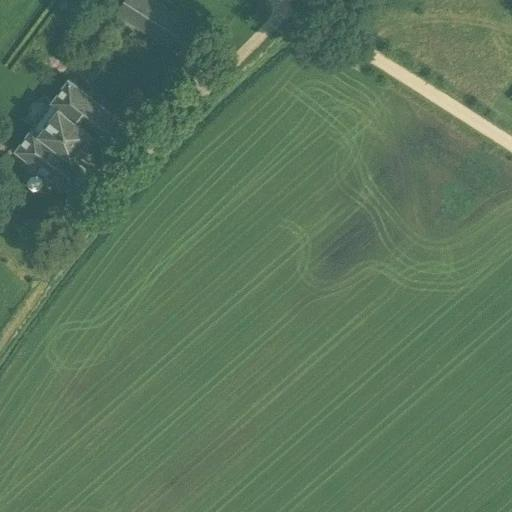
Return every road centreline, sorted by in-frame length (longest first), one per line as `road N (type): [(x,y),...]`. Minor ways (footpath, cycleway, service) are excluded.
road 1 (track): [(63,242),(169,115),(298,0)]
road 2 (track): [(511,137),(298,0)]
